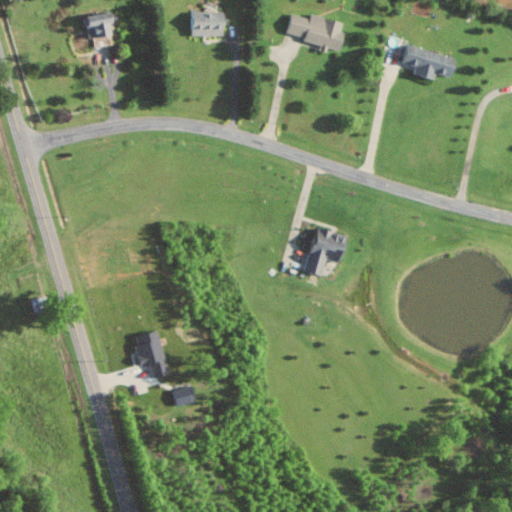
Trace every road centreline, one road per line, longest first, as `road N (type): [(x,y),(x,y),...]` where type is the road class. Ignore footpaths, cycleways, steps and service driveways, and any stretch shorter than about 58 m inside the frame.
road 1 (residential): [(23,145),(118,125),(194,125),(511,217)]
road 2 (residential): [(129,511),(0,65)]
